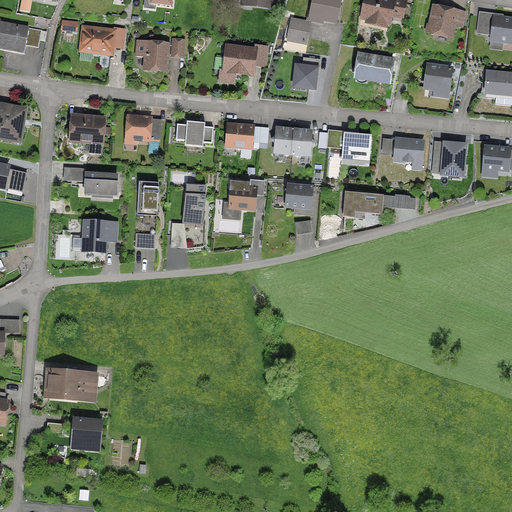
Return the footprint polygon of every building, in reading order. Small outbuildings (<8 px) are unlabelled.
[(309,18),(335,23),(339,0),(312,0),(310,11),(307,11),(305,22),(308,22),(309,18)] [(400,18),(403,4),(391,1),(391,3),(386,2),(386,0),(385,0),(365,0),(362,19),(367,20),(367,22),(384,26),(385,24),(387,24),(389,15),(400,18)] [(434,34),(451,37),(456,13),(433,8),(429,26),(427,27),(427,31),(429,34),(432,35),(434,34)] [(511,44),(511,21),(493,19),(490,41),(511,44)] [(288,41),(304,44),(308,25),(292,21),(288,41)] [(25,46),(28,30),(0,24),(0,47),(10,50),(9,52),(23,54),(25,46)] [(91,53),(110,55),(113,33),(83,29),(80,49),(91,50),(91,53)] [(171,57),(181,58),(183,43),(173,42),(171,57)] [(144,70),(165,72),(167,46),(146,45),(144,70)] [(267,53),(227,49),(224,82),(235,83),(236,75),(255,77),(256,67),(266,68),(267,53)] [(366,80),(388,83),(391,62),(392,54),(360,49),(359,57),(358,57),(356,75),(367,76),(366,80)] [(447,92),(450,71),(427,67),(424,89),(447,92)] [(496,95),(511,96),(511,76),(486,74),(484,95),(485,95),(485,98),(495,99),(496,95)] [(0,139),(19,143),(25,110),(0,106),(0,139)] [(84,120),(84,119),(72,118),(70,137),(80,137),(80,142),(101,144),(103,120),(91,119),(91,120),(84,120)] [(158,140),(160,122),(150,121),(150,120),(127,118),(125,140),(148,142),(148,140),(158,140)] [(211,144),(212,129),(204,128),(204,125),(186,123),(186,127),(176,126),(175,141),(184,142),(184,147),(202,149),(202,144),(211,144)] [(258,149),(258,143),(260,129),(227,127),(225,147),(235,147),(236,149),(241,149),(242,148),(251,149),(251,143),(254,143),(254,149),(258,149)] [(267,130),(260,129),(258,143),(266,144),(267,130)] [(289,155),(291,155),(293,132),(282,131),(270,141),(275,146),(274,154),(283,154),(285,157),(289,155)] [(304,133),(293,132),(291,155),(294,155),(296,158),(300,156),(308,157),(309,149),(314,145),(304,133)] [(318,148),(326,149),(327,135),(319,135),(318,148)] [(373,139),(347,137),(345,160),(371,162),(373,139)] [(426,143),(398,141),(397,162),(412,163),(412,169),(424,170),(426,143)] [(467,147),(446,146),(444,177),(466,178),(467,147)] [(507,167),(511,166),(511,151),(485,149),(483,169),(506,172),(507,167)] [(63,179),(80,180),(81,171),(64,170),(63,179)] [(116,177),(85,175),(84,194),(115,196),(116,177)] [(9,181),(7,190),(22,193),(23,184),(9,181)] [(246,210),(254,210),(255,196),(262,197),(263,183),(249,181),(249,184),(229,182),(229,189),(230,189),(229,204),(223,204),(223,212),(228,212),(228,217),(239,218),(239,211),(244,211),(246,210)] [(158,184),(138,183),(136,216),(156,217),(156,212),(158,189),(157,189),(158,184)] [(206,187),(187,186),(185,223),(204,224),(206,187)] [(285,207),(310,209),(312,189),(286,187),(285,207)] [(364,208),(363,214),(381,215),(383,197),(344,193),(342,218),(354,219),(355,207),(364,208)] [(409,198),(394,196),(393,207),(408,208),(409,198)] [(83,222),(82,253),(104,254),(106,228),(116,229),(116,224),(83,222)] [(296,232),(311,230),(310,222),(295,224),(296,232)] [(46,396),(92,400),(94,380),(78,378),(79,376),(49,373),(46,396)] [(98,424),(75,422),(73,440),(82,441),(81,449),(96,451),(98,424)] [(61,434),(62,427),(62,425),(47,424),(46,433),(61,434)]
